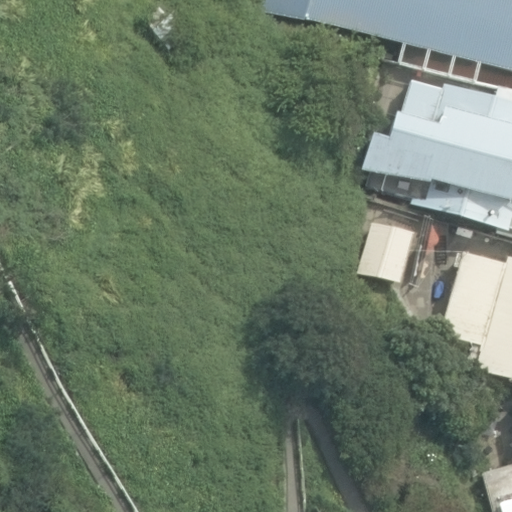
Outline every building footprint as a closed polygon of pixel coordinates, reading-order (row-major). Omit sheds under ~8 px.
[(511,0),(266,0),(264,12),(403,47),(398,65),(475,85),(480,65),(511,72),(511,0)] [(139,21),(166,52),(188,34),(169,12),(162,18),(154,8),(139,21)] [(406,207),(511,235),(511,103),(409,76),(397,117),(389,114),(370,186),(409,197),(406,207)] [(355,275),(399,286),(413,234),(368,223),(355,275)] [(472,369),(511,380),(511,257),(506,256),(504,265),(460,252),(437,334),(470,343),(465,359),(474,361),(472,369)] [(511,511),(511,464),(480,473),(490,511),(511,511)]
